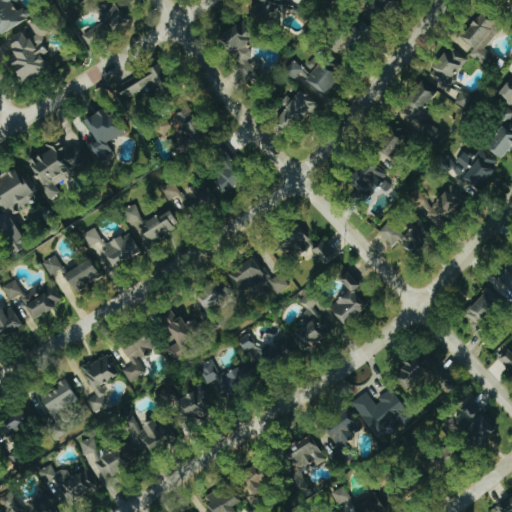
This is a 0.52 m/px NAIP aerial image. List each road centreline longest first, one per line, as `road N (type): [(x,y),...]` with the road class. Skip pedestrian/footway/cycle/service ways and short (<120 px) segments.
road 1 (residential): [(0,380),(182,266),(296,179),(445,0)]
road 2 (residential): [(511,411),(236,111),(161,0)]
road 3 (residential): [(124,511),(364,354),(511,206)]
road 4 (residential): [(0,133),(214,0)]
